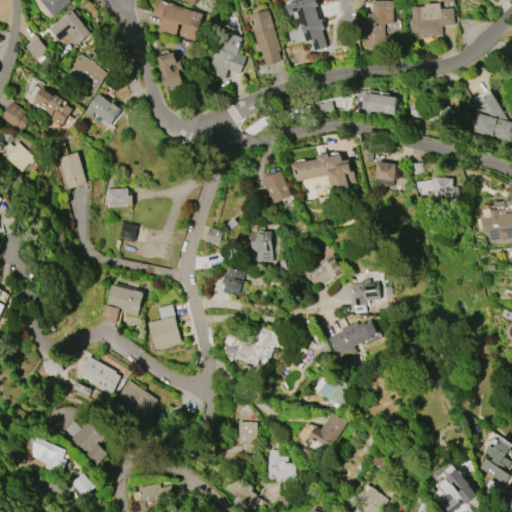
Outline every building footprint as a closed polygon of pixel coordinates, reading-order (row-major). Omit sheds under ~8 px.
[(70,0),(72,2),(53,17),(39,0),(70,0)] [(158,0),(164,0),(173,3),(173,4),(203,13),(194,40),(179,36),(182,24),(178,23),(174,35),(158,30),(161,18),(153,15),(158,0)] [(371,1),(392,1),(393,23),(383,23),(384,48),(361,49),(360,14),(372,13),(371,1)] [(441,35),(410,37),(409,18),(412,18),(411,7),(424,6),(424,4),(440,3),(440,9),(453,8),(454,25),(441,25),(441,35)] [(73,9),(91,33),(78,44),(70,33),(59,41),(49,28),(73,9)] [(269,10),(280,50),(278,51),(281,60),(265,65),(260,47),(258,48),(248,16),(269,10)] [(242,38),(237,53),(246,56),(239,74),(228,69),(225,77),(208,71),(224,30),(242,38)] [(35,60),(25,46),(37,37),(47,51),(35,60)] [(180,70),(183,82),(165,87),(162,75),(163,74),(158,57),(175,52),(178,62),(172,64),(174,72),(180,70)] [(69,69),(80,54),(89,61),(90,59),(95,63),(95,64),(107,73),(92,94),(71,79),(75,73),(69,69)] [(32,106),(43,89),(55,97),(57,95),(68,102),(66,105),(72,109),(62,124),(57,120),(55,122),(32,106)] [(511,123),(507,142),(472,132),(477,114),(475,110),(478,109),(474,101),(491,92),(507,122),(511,123)] [(98,93),(112,103),(112,102),(122,110),(110,125),(94,113),(90,117),(84,112),(98,93)] [(394,115),(354,109),(356,100),(368,102),(370,93),(397,97),(394,115)] [(0,118),(11,101),(26,111),(24,114),(25,115),(24,117),(29,120),(21,132),(0,118)] [(317,105),(331,101),(333,109),(319,113),(317,105)] [(411,104),(452,107),(451,128),(440,127),(440,120),(423,119),(423,117),(411,117),(411,104)] [(18,142),(34,157),(20,172),(0,152),(0,143),(1,142),(6,147),(9,143),(13,147),(18,142)] [(68,188),(58,157),(78,151),(88,182),(68,188)] [(293,164),(318,159),(318,156),(328,153),(329,157),(341,154),(342,160),(349,159),(351,168),(353,167),(356,182),(348,183),(351,195),(334,198),(329,175),(296,182),(293,164)] [(377,161),(396,164),(393,186),(374,183),(377,161)] [(281,171),(295,202),(284,207),(281,199),(274,202),(271,196),(257,202),(252,190),(266,184),(264,179),(281,171)] [(419,184),(436,183),(436,182),(451,181),(451,188),(457,188),(457,196),(451,200),(448,201),(448,196),(441,195),(440,195),(440,199),(433,200),(433,191),(428,192),(428,195),(421,195),(421,191),(419,191),(419,184)] [(106,189),(128,188),(129,195),(132,195),(133,205),(107,206),(106,189)] [(511,238),(489,240),(488,232),(483,233),(482,216),(490,215),(490,206),(494,205),(494,201),(504,200),(505,207),(507,207),(507,201),(511,200),(511,238)] [(137,225),(134,242),(120,239),(123,222),(137,225)] [(253,261),(252,232),(272,231),(272,261),(253,261)] [(308,273),(314,270),(310,264),(320,257),(323,260),(333,254),(345,271),(324,284),(322,281),(316,285),(308,273)] [(230,268),(247,272),(241,297),(224,292),(230,268)] [(352,306),(349,284),(363,282),(362,279),(370,278),(370,282),(377,281),(380,298),(366,300),(367,304),(365,305),(366,313),(354,315),(353,306),(352,306)] [(112,284),(135,290),(135,289),(143,291),(143,293),(144,294),(138,316),(119,311),(116,323),(101,319),(104,304),(107,305),(112,284)] [(0,317),(11,295),(0,289),(0,317)] [(181,343),(153,349),(147,323),(160,320),(157,308),(172,304),(181,343)] [(328,338),(342,331),(341,328),(356,321),(358,326),(365,323),(372,337),(353,346),(356,352),(341,359),(337,350),(335,351),(328,338)] [(242,340),(253,344),(260,327),(276,333),(276,332),(283,335),(278,348),(273,346),(268,358),(262,355),(261,358),(259,357),(256,365),(235,357),(242,340)] [(41,362),(59,356),(63,371),(46,376),(41,362)] [(88,356),(116,372),(105,392),(94,386),(94,385),(89,382),(90,380),(79,373),(88,356)] [(334,403),(316,389),(327,374),(345,388),(334,403)] [(128,380),(157,399),(142,421),(139,419),(138,420),(122,409),(124,406),(115,400),(128,380)] [(346,422),(318,464),(302,453),(308,443),(310,445),(313,440),(308,437),(316,426),(320,429),(332,412),(346,422)] [(108,454),(96,465),(71,439),(72,437),(63,428),(72,419),(81,429),(88,422),(102,437),(97,442),(108,454)] [(238,443),(239,421),(256,422),(255,444),(258,444),(258,453),(244,453),(244,444),(238,443)] [(43,467),(46,463),(31,456),(34,441),(37,435),(67,450),(63,458),(66,460),(59,475),(43,467)] [(503,484),(480,468),(486,458),(490,461),(493,457),(485,451),(489,446),(493,448),(501,437),(511,445),(504,457),(511,461),(507,467),(504,466),(502,469),(508,473),(505,477),(506,479),(503,484)] [(267,478),(268,456),(269,456),(269,450),(278,450),(278,456),(292,457),(292,479),(267,478)] [(457,469),(478,495),(467,504),(464,499),(449,511),(442,503),(444,501),(442,499),(446,496),(438,485),(457,469)] [(72,484),(84,473),(96,486),(83,497),(72,484)] [(224,489),(232,477),(241,483),(243,479),(253,486),(250,491),(255,495),(248,505),(224,489)] [(137,488),(158,483),(160,488),(171,485),(174,496),(154,501),(155,507),(139,511),(136,501),(140,500),(137,488)] [(383,511),(366,511),(357,504),(371,486),(389,500),(381,510),(383,511)] [(248,507),(254,511),(258,511),(266,502),(256,496),(248,507)]
